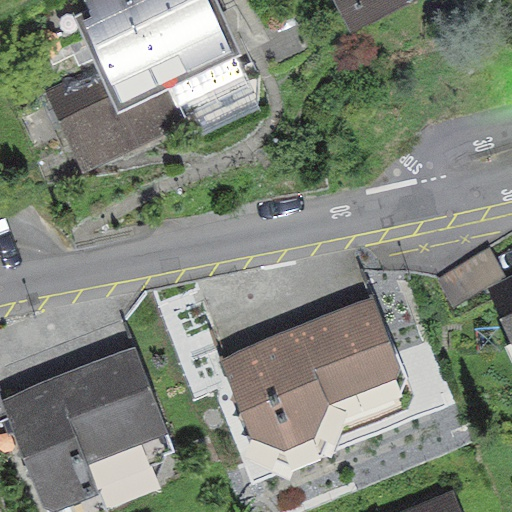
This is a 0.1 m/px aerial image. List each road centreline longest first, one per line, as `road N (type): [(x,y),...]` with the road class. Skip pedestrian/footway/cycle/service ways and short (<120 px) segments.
road 1 (residential): [(0,287),(422,199)]
road 2 (residential): [(422,199),(418,180),(438,147),(511,123)]
